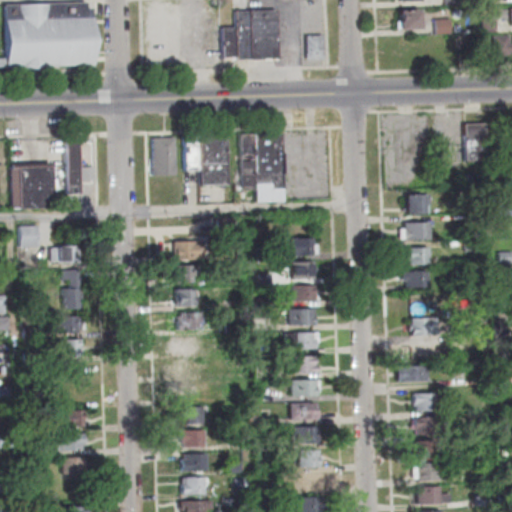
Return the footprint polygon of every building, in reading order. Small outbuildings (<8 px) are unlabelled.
[(143,0),(144,61),(179,61),(178,0),(143,0)] [(0,67),(0,59),(5,59),(4,5),(84,3),(84,9),(90,9),(91,65),(0,67)] [(275,58),(235,60),(235,56),(222,56),(221,29),(234,28),(234,12),(274,10),(275,58)] [(416,29),(396,29),(396,10),(416,10),(416,29)] [(481,32),(481,19),(493,19),(493,32),(481,32)] [(432,20),(447,20),(447,34),(432,34),(432,20)] [(511,34),(511,33),(511,55),(511,52),(506,53),(506,56),(491,56),(490,36),(506,35),(506,44),(511,44),(511,34)] [(321,60),(305,60),(304,38),(320,37),(321,60)] [(462,161),(461,125),(486,124),(486,141),(481,141),(482,161),(462,161)] [(237,135),(279,133),(281,202),(253,203),(253,190),(239,190),(237,135)] [(182,136),(224,135),(225,185),(197,186),(197,171),(183,171),(182,136)] [(151,139),(174,138),(175,176),(151,177),(151,156),(151,139)] [(76,141),(62,141),(64,195),(78,194),(76,141)] [(8,167),(50,166),(51,209),(9,210),(8,167)] [(479,185),(465,186),(465,175),(479,175),(479,185)] [(402,213),(401,196),(425,195),(426,212),(402,213)] [(494,216),(493,201),(509,201),(510,215),(494,216)] [(396,229),(401,229),(401,223),(426,223),(427,239),(397,240),(396,229)] [(18,248),(37,248),(36,226),(17,226),(18,248)] [(284,238),(311,238),(311,244),(315,244),(315,254),(311,254),(311,256),(284,256),(284,238)] [(192,262),(170,263),(170,258),(172,258),(171,252),(168,252),(168,243),(171,243),(171,242),(201,241),(201,260),(192,260),(192,262)] [(461,252),(461,242),(475,241),(476,252),(461,252)] [(54,248),(48,248),(48,262),(55,262),(55,264),(77,263),(77,245),(54,246),(54,248)] [(403,260),(402,249),(426,248),(426,265),(405,265),(405,260),(403,260)] [(510,264),(495,264),(495,253),(509,252),(510,264)] [(268,261),(268,253),(255,253),(255,261),(268,261)] [(289,262),(311,262),(312,280),(289,281),(289,262)] [(170,277),(170,283),(191,283),(190,266),(173,266),(173,277),(170,277)] [(61,310),(79,310),(78,301),(80,301),(79,293),(78,293),(77,280),(79,280),(79,270),(60,271),(60,281),(67,281),(67,289),(60,289),(61,310)] [(399,281),(398,273),(423,272),(424,287),(403,288),(403,281),(399,281)] [(255,274),(255,285),(269,285),(269,274),(255,274)] [(511,288),(503,288),(503,278),(511,278),(511,288)] [(289,286),(312,285),(313,302),(290,303),(289,286)] [(192,307),(174,307),(174,304),(173,304),(173,300),(174,300),(174,290),(191,289),(192,307)] [(402,293),(402,309),(423,309),(423,293),(402,293)] [(286,310),(312,309),(313,315),(314,315),(314,321),(313,321),(313,324),(310,324),(310,326),(287,326),(286,310)] [(178,313),(200,313),(200,317),(206,317),(206,325),(200,325),(200,330),(175,331),(175,316),(178,316),(178,313)] [(49,325),(49,334),(76,334),(76,331),(83,330),(83,324),(79,324),(79,317),(55,317),(55,325),(49,325)] [(408,319),(433,318),(433,334),(408,335),(408,319)] [(464,338),(464,328),(477,327),(477,337),(464,338)] [(21,328),(38,328),(38,338),(21,339),(21,328)] [(283,343),(282,334),(316,333),(316,343),(314,344),(314,350),(290,350),(290,343),(283,343)] [(58,341),(79,340),(80,357),(58,358),(58,341)] [(421,362),(421,344),(393,344),(393,362),(421,362)] [(22,354),(22,363),(37,363),(37,354),(22,354)] [(284,374),(283,357),(312,356),(312,365),(314,365),(314,374),(284,374)] [(198,360),(171,360),(171,375),(198,375),(198,360)] [(424,381),(395,382),(394,367),(423,366),(424,381)] [(506,384),(494,384),(493,372),(506,372),(506,384)] [(288,381),(315,380),(315,381),(317,381),(318,391),(315,391),(315,397),(289,397),(288,381)] [(197,382),(178,382),(178,399),(197,399),(197,382)] [(57,403),(79,403),(79,386),(57,386),(57,403)] [(7,388),(0,388),(0,403),(8,403),(7,388)] [(410,407),(409,395),(434,394),(435,410),(413,411),(413,406),(410,407)] [(287,404),(313,403),(314,415),(316,415),(316,419),(314,419),(314,420),(288,420),(287,404)] [(201,424),(201,407),(175,408),(175,425),(201,424)] [(56,428),(83,427),(83,416),(75,416),(74,411),(55,412),(56,428)] [(0,412),(9,412),(9,421),(0,421),(0,412)] [(435,417),(436,433),(414,434),(414,430),(411,430),(411,418),(435,417)] [(290,427),(319,427),(319,436),(316,436),(316,437),(318,438),(318,441),(316,443),(316,444),(291,444),(290,427)] [(202,430),(178,431),(178,443),(181,443),(182,448),(203,447),(202,430)] [(52,452),(52,442),(59,442),(58,435),(82,434),(83,446),(81,446),(81,452),(52,452)] [(10,435),(0,435),(0,448),(10,448),(10,435)] [(431,459),(411,460),(411,442),(431,441),(431,459)] [(511,458),(497,458),(496,447),(511,447),(511,458)] [(297,451),(317,451),(317,468),(297,468),(297,451)] [(180,472),(180,460),(181,460),(181,455),(205,454),(205,471),(180,472)] [(60,459),(82,458),(83,474),(60,475),(60,459)] [(240,463),(225,463),(225,474),(240,474),(240,463)] [(410,464),(440,463),(441,481),(415,481),(415,479),(411,479),(410,464)] [(511,482),(498,482),(498,472),(511,472),(511,482)] [(294,492),(294,474),(317,474),(317,476),(321,475),(321,485),(319,485),(319,491),(294,492)] [(180,495),(203,495),(203,478),(183,478),(183,485),(180,485),(180,495)] [(0,493),(12,493),(12,482),(0,482),(0,493)] [(415,505),(415,488),(437,487),(437,494),(448,494),(448,504),(415,505)] [(234,489),(234,497),(243,497),(243,489),(234,489)] [(474,507),(474,496),(488,496),(488,506),(474,507)] [(498,505),(497,497),(509,496),(510,504),(498,505)] [(297,511),(297,498),(320,498),(320,511),(297,511)] [(182,511),(203,511),(203,509),(210,509),(210,501),(178,502),(178,511),(182,511)]
